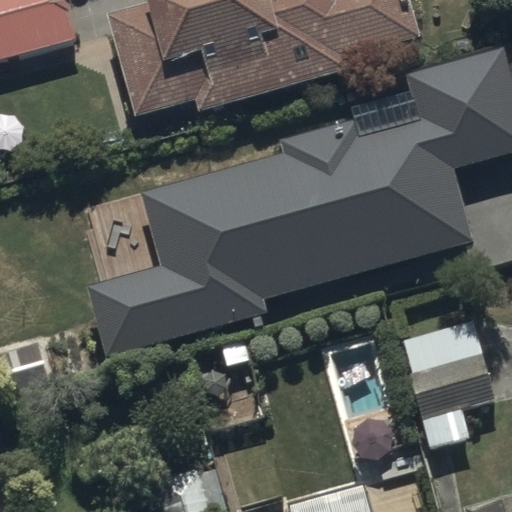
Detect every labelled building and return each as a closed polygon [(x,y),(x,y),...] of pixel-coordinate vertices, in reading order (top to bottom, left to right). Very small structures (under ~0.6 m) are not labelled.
[(0,0),(0,58),(76,37),(65,0),(0,0)] [(139,0),(106,10),(136,110),(195,93),(200,110),(352,65),(349,53),(420,32),(410,0),(139,0)] [(511,151),(511,86),(503,54),(413,79),(424,120),(362,138),(357,119),(281,141),(284,152),(143,192),(164,265),(87,287),(107,359),(270,312),(267,300),(474,242),(453,168),(511,151)] [(475,317),(402,336),(430,444),(471,433),(465,408),(497,399),(475,317)] [(231,511),(216,461),(151,480),(160,511),(231,511)] [(511,511),(511,490),(465,503),(467,511),(511,511)]
